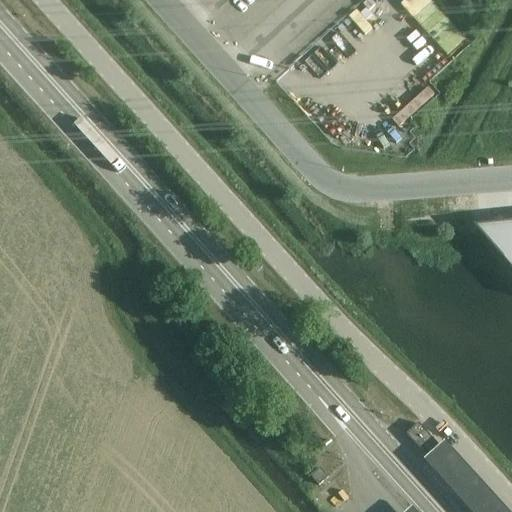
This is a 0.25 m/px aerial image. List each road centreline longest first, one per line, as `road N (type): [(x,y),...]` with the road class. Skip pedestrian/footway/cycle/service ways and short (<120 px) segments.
road 1 (unclassified): [(511,499),(332,319),(44,0)]
road 2 (unclassified): [(511,181),(334,188),(159,0)]
road 3 (primary): [(287,344),(0,26)]
road 4 (primary): [(448,511),(287,344)]
road 5 (primary): [(287,344),(302,374),(428,511)]
